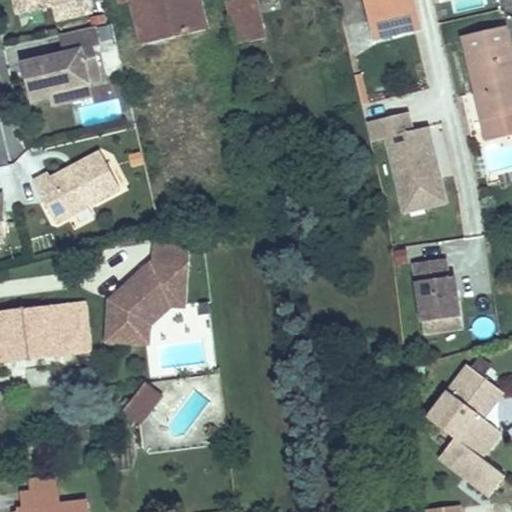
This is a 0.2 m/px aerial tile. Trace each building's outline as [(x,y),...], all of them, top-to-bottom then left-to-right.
[(135,0),(147,38),(206,24),(199,0),(135,0)] [(256,0),(228,0),(233,18),(259,10),(256,0)] [(420,0),(373,0),(381,34),(425,23),(420,0)] [(101,19),(64,28),(68,46),(45,52),(47,60),(36,62),(28,64),(35,94),(55,90),(54,85),(74,81),(107,73),(99,40),(105,39),(101,19)] [(511,46),(506,29),(467,40),(488,118),(511,110),(511,81),(511,77),(511,76),(511,46)] [(47,60),(45,52),(34,55),(36,62),(47,60)] [(74,81),(54,85),(55,90),(57,99),(77,94),(74,81)] [(120,99),(79,104),(82,124),(122,120),(120,99)] [(511,110),(488,118),(494,137),(511,131),(511,110)] [(409,113),(367,124),(372,142),(383,140),(402,215),(447,205),(430,128),(413,133),(409,113)] [(39,177),(60,219),(72,212),(100,198),(126,184),(106,147),(56,174),(54,169),(39,177)] [(0,222),(7,223),(8,191),(0,191),(0,222)] [(189,243),(152,241),(151,261),(106,301),(103,345),(150,347),(150,327),(171,308),(185,310),(189,243)] [(449,260),(412,264),(422,336),(461,331),(449,260)] [(74,305),(0,314),(0,354),(23,353),(24,360),(80,354),(74,305)] [(478,480),(497,494),(511,475),(511,474),(489,456),(509,431),(490,417),(483,411),(503,385),(474,363),(434,416),(462,437),(447,456),(466,470),(470,466),(482,475),(478,480)] [(144,383),(125,410),(138,420),(157,393),(144,383)] [(510,391),(503,385),(483,411),(490,417),(510,391)] [(466,470),(478,480),(482,475),(470,466),(466,470)] [(21,507),(14,508),(14,511),(88,511),(87,499),(60,501),(59,488),(19,492),(21,507)]
